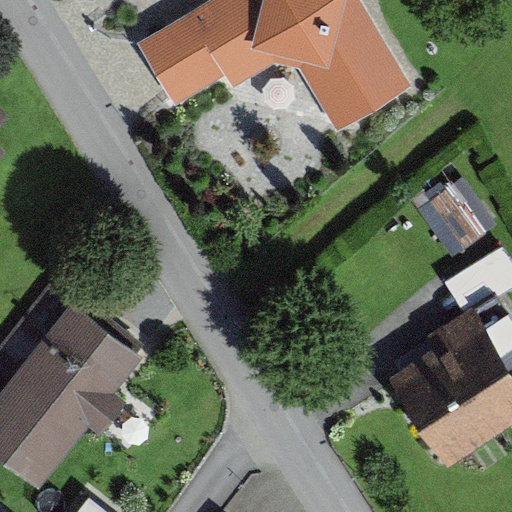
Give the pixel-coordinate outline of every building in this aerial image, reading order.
[(213,0),(149,40),(187,100),(236,71),(245,82),(287,57),(308,60),(349,127),(422,80),(372,0),(213,0)] [(0,167),(29,139),(14,123),(29,108),(0,79),(0,167)] [(28,381),(0,416),(0,437),(59,484),(108,421),(120,430),(147,396),(136,388),(162,354),(67,279),(2,361),(28,381)] [(453,347),(410,378),(469,464),(511,434),(511,333),(490,302),(444,334),(453,347)] [(162,454),(117,511),(176,511),(199,482),(162,454)]
